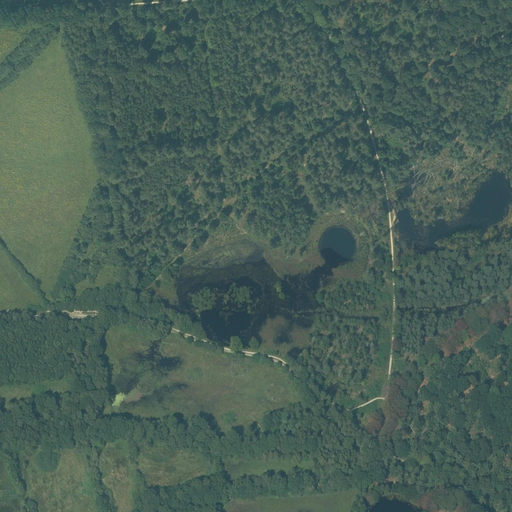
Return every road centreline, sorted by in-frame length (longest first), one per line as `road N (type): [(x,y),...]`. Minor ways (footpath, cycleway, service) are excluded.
road 1 (track): [(101,5),(130,309)]
road 2 (track): [(375,445),(278,362),(123,316)]
road 3 (track): [(511,302),(462,330),(419,371),(375,445)]
road 4 (track): [(224,206),(358,97)]
road 5 (track): [(358,97),(511,40)]
road 6 (track): [(123,316),(224,206)]
road 7 (track): [(511,495),(428,472),(375,445)]
road 8 (unclassified): [(123,316),(0,316)]
